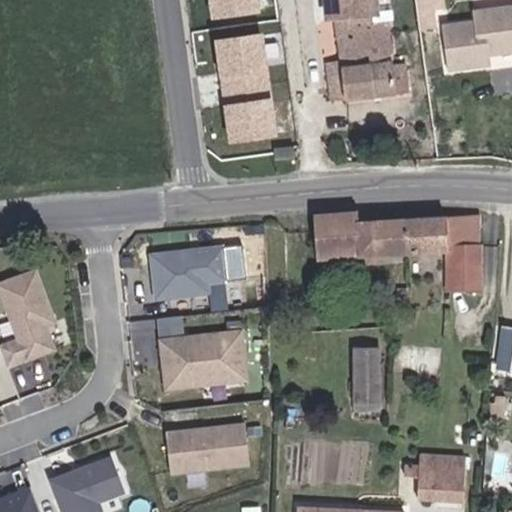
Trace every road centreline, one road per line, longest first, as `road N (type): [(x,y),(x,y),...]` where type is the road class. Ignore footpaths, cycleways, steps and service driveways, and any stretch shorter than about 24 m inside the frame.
road 1 (secondary): [(511,185),(439,181),(196,201)]
road 2 (residential): [(96,209),(110,351),(104,377),(77,408),(0,437)]
road 3 (residential): [(196,201),(169,0)]
